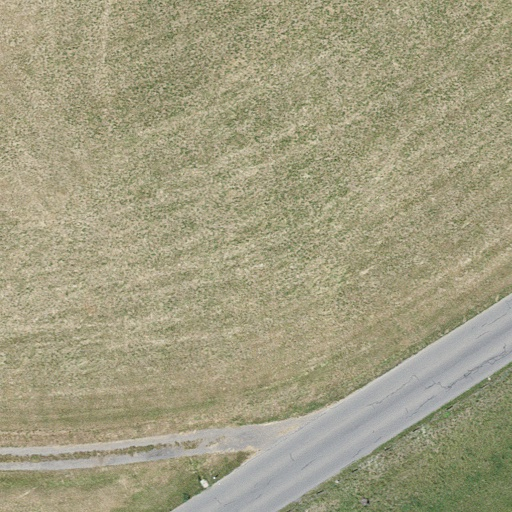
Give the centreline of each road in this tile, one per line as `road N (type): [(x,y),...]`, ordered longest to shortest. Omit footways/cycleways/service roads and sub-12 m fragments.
road 1 (track): [(0,457),(353,429)]
road 2 (tertiary): [(225,511),(511,328)]
